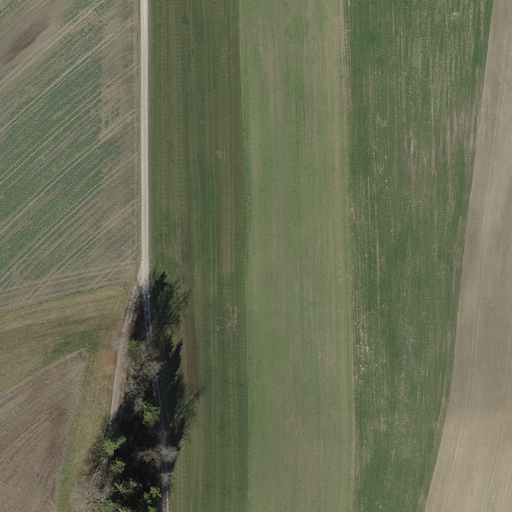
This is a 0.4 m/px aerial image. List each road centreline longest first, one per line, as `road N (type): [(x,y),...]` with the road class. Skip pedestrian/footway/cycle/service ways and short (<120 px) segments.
road 1 (track): [(144,0),(144,280),(166,511)]
road 2 (track): [(144,280),(94,500)]
